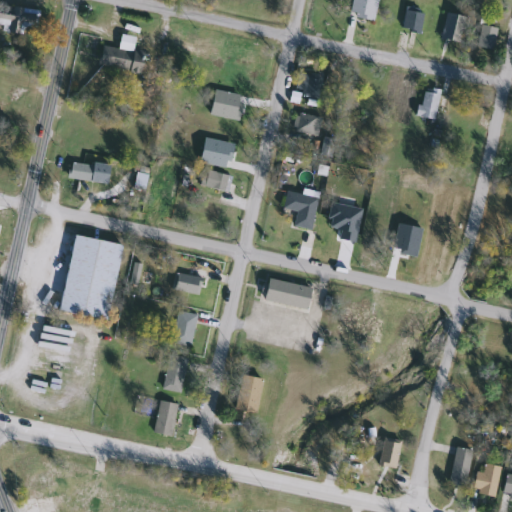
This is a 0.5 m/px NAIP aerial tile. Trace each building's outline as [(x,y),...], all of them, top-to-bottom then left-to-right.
[(375,0),(374,20),(349,19),(350,0),(375,0)] [(35,28),(22,26),(21,34),(4,31),(8,6),(38,11),(35,28)] [(400,29),(405,6),(423,10),(418,33),(400,29)] [(457,43),(439,40),(444,13),(462,16),(457,43)] [(495,28),(491,50),(474,47),(478,25),(495,28)] [(134,38),(131,49),(143,52),(138,74),(97,65),(101,46),(116,50),(119,35),(134,38)] [(245,49),(240,70),(216,63),(222,43),(245,49)] [(299,96),(304,71),(321,75),(317,99),(299,96)] [(416,117),(420,91),(437,94),(433,120),(416,117)] [(315,137),(290,130),(295,112),(320,118),(315,137)] [(91,183),(68,180),(70,163),(93,166),(91,183)] [(197,186),(202,165),(227,171),(222,192),(197,186)] [(291,226),(294,212),(281,209),(285,191),(315,198),(309,230),(291,226)] [(57,312),(71,236),(119,245),(105,321),(57,312)] [(197,296),(169,289),(174,272),(201,279),(197,296)] [(265,278),(310,288),(305,310),(260,300),(265,278)] [(334,325),(343,308),(365,320),(356,337),(334,325)] [(196,315),(188,348),(168,343),(176,311),(196,315)] [(186,359),(178,393),(160,389),(167,355),(186,359)] [(252,414),(233,409),(242,375),(261,380),(252,414)] [(177,405),(169,437),(150,432),(158,401),(177,405)] [(394,468),(377,465),(382,436),(399,440),(394,468)] [(471,450),(462,488),(446,484),(455,447),(471,450)] [(498,465),(494,496),(471,493),(474,472),(480,473),(482,463),(498,465)] [(507,493),(501,491),(504,474),(511,475),(511,501),(506,500),(507,493)]
